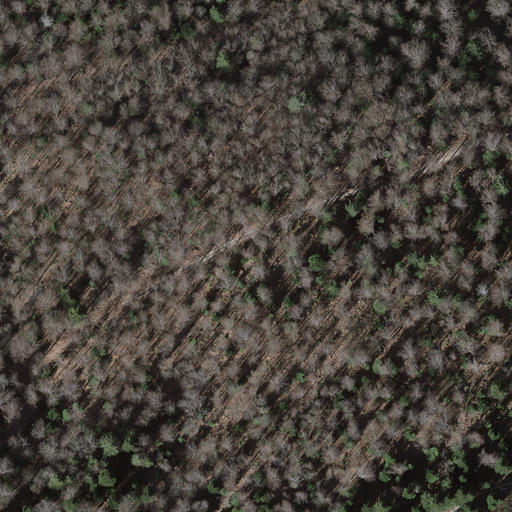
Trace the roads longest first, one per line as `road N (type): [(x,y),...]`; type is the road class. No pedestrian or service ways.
road 1 (track): [(511,137),(468,143),(267,224),(82,328),(23,375),(0,379)]
road 2 (track): [(0,96),(259,24),(311,0)]
